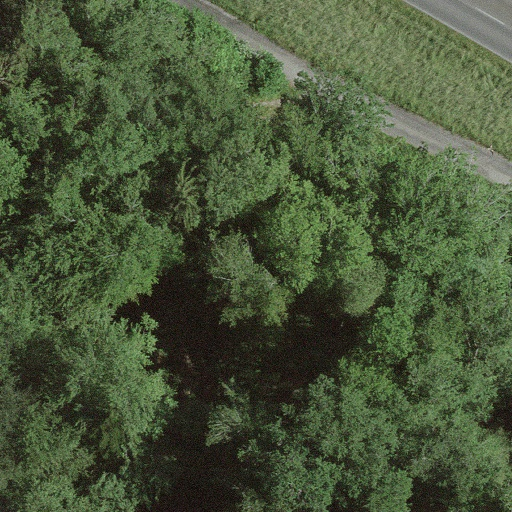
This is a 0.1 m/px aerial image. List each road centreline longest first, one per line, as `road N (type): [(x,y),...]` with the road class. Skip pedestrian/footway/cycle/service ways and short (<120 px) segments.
road 1 (track): [(184,0),(511,180)]
road 2 (track): [(326,84),(285,105),(135,118),(0,110)]
